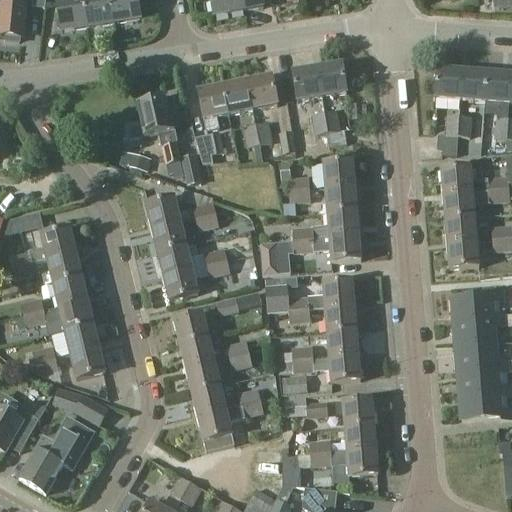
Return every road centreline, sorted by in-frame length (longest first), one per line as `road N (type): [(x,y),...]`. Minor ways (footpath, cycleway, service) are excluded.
road 1 (residential): [(422,508),(423,424),(390,31)]
road 2 (residential): [(95,511),(141,443),(149,411),(104,227),(14,83)]
road 3 (residential): [(180,58),(390,31)]
road 4 (residential): [(14,83),(180,58)]
road 5 (residential): [(390,31),(511,39)]
